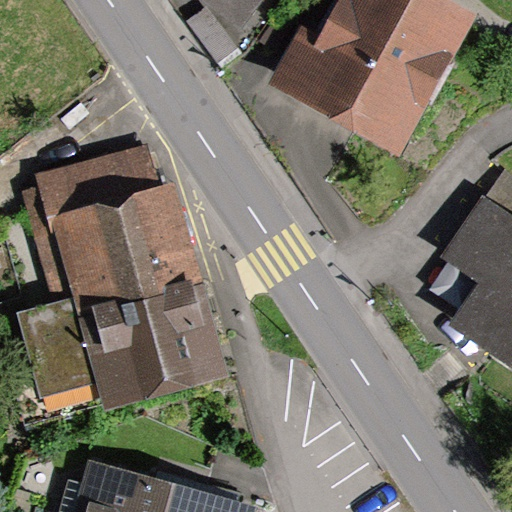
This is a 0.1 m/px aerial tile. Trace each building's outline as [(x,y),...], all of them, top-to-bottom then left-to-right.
[(204,0),(251,33),(274,0),(204,0)] [(399,161),(474,18),(443,0),(313,0),(267,85),(399,161)] [(33,162),(68,288),(14,303),(37,389),(91,374),(99,403),(226,369),(172,172),(157,176),(145,132),(33,162)] [(511,219),(489,204),(453,256),(482,276),(448,325),(511,368),(511,219)] [(241,511),(247,493),(81,445),(62,511),(241,511)]
